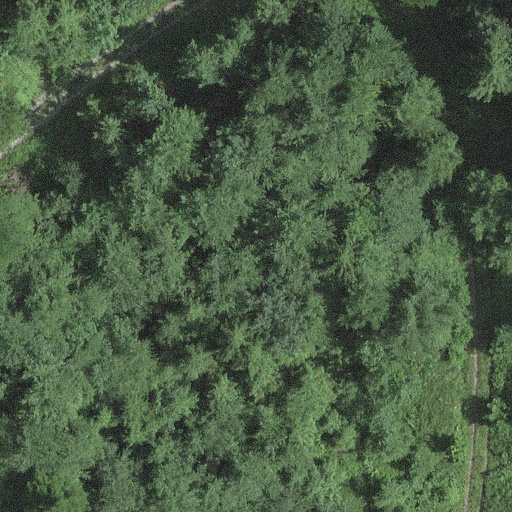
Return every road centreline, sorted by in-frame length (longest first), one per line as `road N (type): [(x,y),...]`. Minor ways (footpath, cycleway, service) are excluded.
road 1 (track): [(464,511),(470,332),(459,107),(447,49),(398,0)]
road 2 (track): [(187,0),(0,136)]
